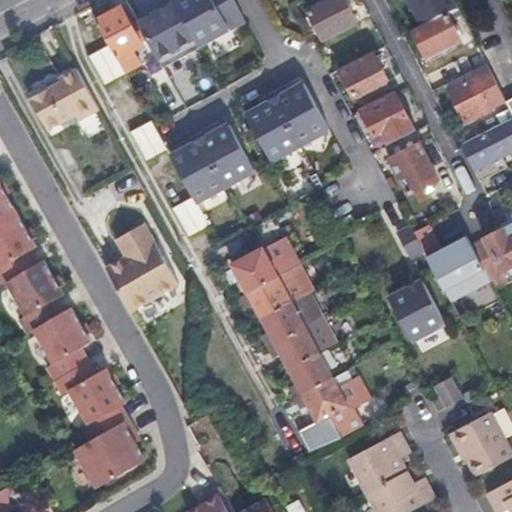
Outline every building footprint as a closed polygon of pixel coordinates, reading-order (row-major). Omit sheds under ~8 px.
[(138,20),(164,69),(201,48),(199,44),(175,0),(138,20)] [(245,19),(234,0),(175,0),(199,44),(245,19)] [(358,21),(347,0),(331,0),(309,11),(324,39),(358,21)] [(123,6),(96,20),(110,45),(125,72),(141,63),(134,49),(143,44),(123,6)] [(463,43),(451,18),(415,35),(427,61),(463,43)] [(437,69),(445,85),(468,73),(487,63),(477,44),(466,50),(468,53),(437,69)] [(104,84),(126,73),(125,72),(110,45),(89,56),(104,84)] [(391,81),(375,51),(340,69),(355,99),(356,99),(362,109),(394,92),(389,82),(391,81)] [(448,89),(466,123),(493,109),(490,103),(482,90),(497,82),(487,63),(468,73),(470,76),(448,89)] [(27,94),(48,131),(76,116),(79,121),(99,109),(77,69),(59,79),(61,82),(48,89),(45,84),(27,94)] [(301,145),(330,129),(304,82),(289,91),(287,87),(274,95),(301,145)] [(504,96),(497,82),(482,90),(490,103),(504,96)] [(417,131),(396,91),(394,92),(362,109),(360,109),(375,138),(383,134),(389,145),(417,131)] [(273,161),(301,145),(274,95),(260,102),(262,106),(247,114),(273,161)] [(511,118),(463,143),(477,170),(475,171),(480,181),(502,171),(498,165),(505,161),(501,154),(511,148),(511,118)] [(168,149),(152,121),(131,132),(147,160),(168,149)] [(227,186),(256,170),(230,124),(215,132),(213,129),(199,136),(227,186)] [(198,202),(227,186),(199,136),(186,144),(188,147),(183,150),(172,156),(195,197),(198,202)] [(439,180),(420,143),(390,158),(408,196),(439,180)] [(508,168),(505,161),(498,165),(502,171),(508,168)] [(0,223),(17,214),(0,184),(0,223)] [(198,202),(195,197),(173,209),(189,237),(210,225),(198,202)] [(37,249),(17,214),(0,223),(0,267),(1,269),(0,270),(0,283),(2,287),(9,282),(35,267),(28,254),(37,249)] [(511,223),(472,245),(485,269),(495,289),(509,282),(503,272),(511,267),(511,223)] [(179,285),(144,224),(116,240),(126,257),(106,269),(131,313),(179,285)] [(425,251),(445,290),(485,269),(472,245),(469,238),(444,251),(430,225),(415,232),(425,251)] [(412,258),(425,251),(415,232),(412,226),(399,233),(412,258)] [(309,405),(319,422),(330,416),(343,439),(366,427),(356,408),(373,398),(360,376),(353,379),(338,388),(333,378),(329,371),(338,366),(329,350),(320,355),(319,352),(331,345),(323,330),(311,337),(306,328),(306,327),(325,317),(283,239),(233,265),(248,292),(242,296),(248,307),(254,304),(270,332),(263,335),(275,357),(282,354),(298,383),(291,387),(303,409),(309,405)] [(65,296),(44,261),(35,267),(9,282),(29,317),(22,321),(29,334),(37,329),(62,314),(55,302),(65,296)] [(412,341),(446,324),(424,281),(418,284),(420,288),(413,292),(411,288),(390,298),(412,341)] [(466,299),(461,288),(448,294),(453,305),(466,299)] [(92,343),(72,309),(62,314),(37,329),(57,364),(50,368),(57,381),(90,362),(83,349),(92,343)] [(318,322),(306,328),(311,337),(323,330),(318,322)] [(127,404),(107,369),(98,375),(90,362),(57,381),(65,394),(72,390),(93,424),(122,407),(127,404)] [(333,378),(338,388),(353,379),(348,370),(333,378)] [(463,399),(451,377),(434,386),(446,409),(463,399)] [(138,434),(122,407),(93,424),(83,429),(91,442),(77,451),(99,489),(147,461),(133,437),(138,434)] [(511,457),(511,453),(491,412),(455,431),(477,476),(511,457)] [(400,432),(350,458),(368,492),(407,471),(401,459),(412,453),(400,432)] [(368,492),(378,511),(410,511),(435,499),(424,478),(414,483),(407,471),(368,492)] [(282,490),(274,477),(265,483),(272,496),(282,490)] [(511,511),(511,480),(489,492),(499,511),(504,511),(510,509),(511,511)] [(234,511),(220,486),(216,488),(229,511),(234,511)] [(0,511),(10,511),(10,506),(10,488),(7,490),(0,494),(0,511)] [(229,511),(216,488),(200,497),(205,505),(207,508),(202,511),(200,508),(192,511),(229,511)] [(275,511),(270,501),(251,511),(275,511)]
